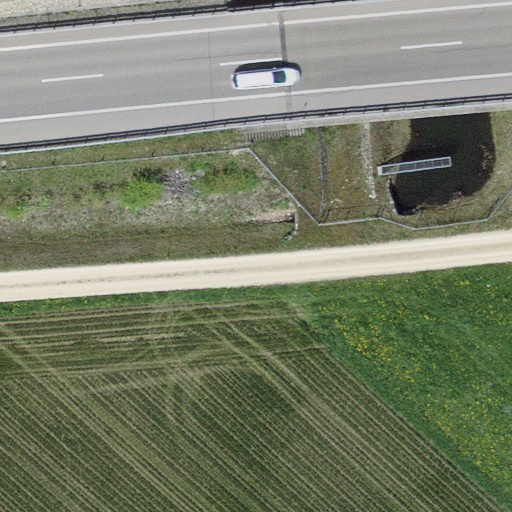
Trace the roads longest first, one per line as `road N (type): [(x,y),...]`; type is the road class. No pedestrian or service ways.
road 1 (motorway): [(0,87),(511,40)]
road 2 (track): [(0,293),(511,251)]
